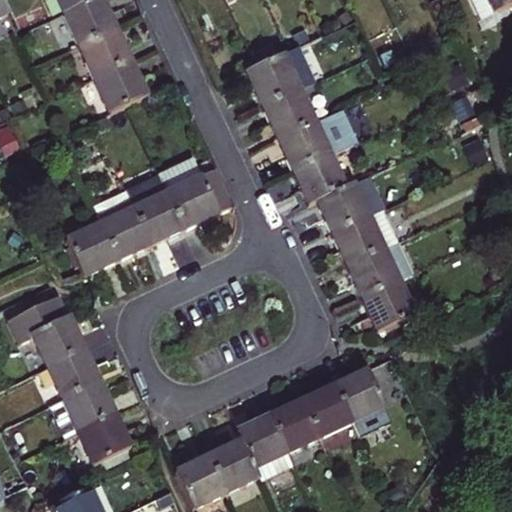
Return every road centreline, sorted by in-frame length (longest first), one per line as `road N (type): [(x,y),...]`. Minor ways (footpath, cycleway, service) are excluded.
road 1 (residential): [(270,250),(309,313),(293,353),(194,399),(159,389),(137,339),(147,310),(244,263)]
road 2 (residential): [(156,0),(270,250)]
